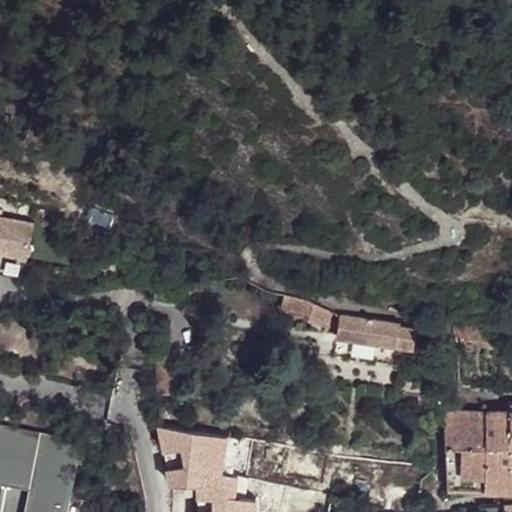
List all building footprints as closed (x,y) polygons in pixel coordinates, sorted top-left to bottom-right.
[(0,252),(26,258),(33,223),(0,216),(0,252)] [(308,319),(313,303),(307,300),(286,295),(281,310),(308,319)] [(331,311),(313,303),(308,319),(308,321),(324,327),(323,332),(337,334),(340,315),(331,311)] [(182,305),(180,313),(207,317),(208,310),(182,305)] [(337,338),(396,347),(398,330),(399,324),(340,315),(337,334),(337,338)] [(475,334),(475,326),(453,325),(454,334),(475,334)] [(396,347),(414,349),(416,333),(398,330),(396,347)] [(155,361),(158,392),(171,391),(174,391),(171,364),(155,361)] [(417,414),(435,414),(434,391),(431,390),(417,400),(417,414)] [(160,423),(171,425),(171,391),(158,392),(160,423)] [(511,488),(511,486),(511,410),(488,411),(486,488),(511,488)] [(446,489),(486,488),(488,411),(466,412),(444,412),(446,489)] [(0,426),(0,464),(31,470),(28,484),(24,511),(64,511),(77,434),(39,427),(37,433),(0,426)] [(0,464),(0,479),(28,484),(31,470),(0,464)] [(506,511),(505,503),(479,505),(478,511),(506,511)]
